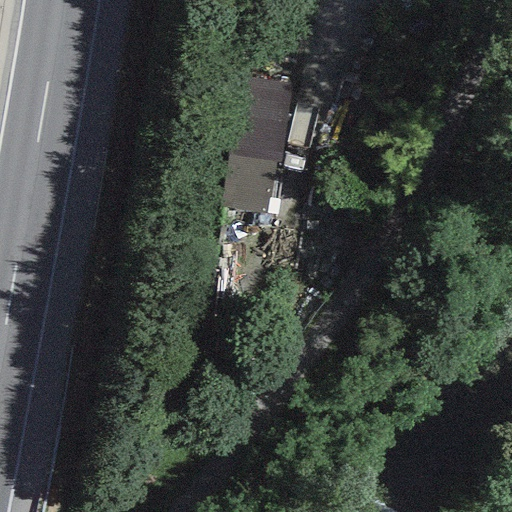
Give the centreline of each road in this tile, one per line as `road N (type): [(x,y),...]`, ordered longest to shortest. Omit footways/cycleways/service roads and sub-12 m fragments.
road 1 (track): [(182,511),(331,325),(440,146),(502,0)]
road 2 (motorway): [(0,349),(60,0)]
